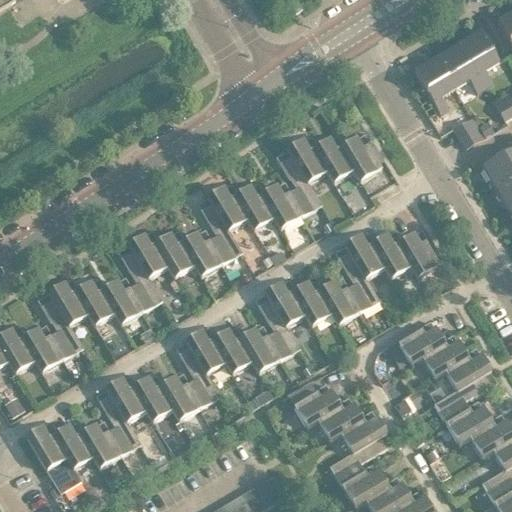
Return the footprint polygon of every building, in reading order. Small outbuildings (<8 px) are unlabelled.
[(0,0),(0,12),(12,5),(9,0),(0,0)] [(511,12),(510,14),(510,16),(496,24),(511,50),(511,12)] [(472,39),(458,48),(484,91),(491,87),(483,74),(498,65),(480,34),(478,35),(477,34),(472,37),(472,39)] [(438,60),(436,61),(454,91),(468,83),(476,96),(484,91),(458,48),(445,56),(443,55),(437,58),(438,60)] [(440,100),(454,91),(436,61),(434,62),(433,61),(427,64),(427,66),(414,74),(440,118),(448,113),(440,100)] [(511,114),(511,92),(503,98),(511,114)] [(504,124),(511,118),(511,114),(503,98),(492,105),(504,124)] [(459,142),(478,130),(472,120),(453,131),(459,142)] [(465,152),(484,141),(478,130),(459,142),(465,152)] [(363,137),(355,142),(355,141),(343,148),(341,150),(339,151),(353,174),(359,185),(380,172),(367,150),(370,148),(363,137)] [(313,152),(326,175),(333,186),(353,174),(339,151),(341,150),(343,148),(337,138),(329,143),(329,142),(317,149),(313,152)] [(311,184),(326,175),(313,152),(317,149),(310,139),(302,144),(302,143),(287,152),(307,186),(311,184)] [(511,142),(507,146),(511,152),(481,170),(489,183),(488,185),(491,191),(493,190),(494,192),(511,181),(511,142)] [(287,152),(286,153),(276,159),(280,165),(279,166),(288,183),(289,182),(295,192),(290,196),(287,198),(300,221),(321,208),(307,186),(287,152)] [(507,214),(511,211),(511,181),(494,192),(496,194),(494,195),(497,201),(500,201),(507,214)] [(280,233),(300,221),(287,198),(290,196),(284,185),(276,190),(275,189),(264,196),(260,199),(273,222),(280,233)] [(253,234),(273,222),(260,199),(264,196),(257,186),(249,191),(237,197),(234,199),(247,223),(253,234)] [(231,187),(223,191),(222,191),(207,200),(228,234),(247,223),(234,199),(237,197),(231,187)] [(221,268),(241,256),(228,234),(207,200),(207,201),(197,207),(200,213),(216,240),(211,243),(207,245),(221,268)] [(328,224),(322,227),(326,234),(332,230),(328,224)] [(178,233),(170,238),(158,245),(153,247),(167,271),(174,282),(194,270),(181,246),(184,244),(178,233)] [(200,280),(221,268),(207,245),(211,243),(205,233),(196,237),(184,244),(181,246),(194,270),(200,280)] [(438,268),(424,246),(424,245),(428,244),(421,233),(413,238),(413,237),(401,244),(397,247),(411,270),(417,281),(438,268)] [(148,282),(167,271),(153,247),(158,245),(151,234),(143,239),(128,248),(148,282)] [(395,234),(386,239),(386,238),(374,245),(370,248),(384,271),(391,282),(411,270),(397,247),(401,244),(395,234)] [(384,271),(370,248),(374,245),(368,235),(360,240),(360,239),(345,248),(365,282),(384,271)] [(162,304),(148,282),(128,248),(127,248),(127,249),(117,255),(136,288),(131,291),(127,293),(141,316),(162,304)] [(334,255),(337,261),(353,288),(348,292),(345,293),(358,316),(378,304),(371,291),(374,289),(370,282),(367,284),(365,282),(345,248),(344,249),(334,255)] [(269,259),(274,266),(284,260),(280,253),(269,259)] [(100,294),(114,317),(121,328),(141,316),(127,293),(131,291),(125,280),(117,285),(116,285),(105,292),(100,294)] [(94,329),(114,317),(100,294),(105,292),(98,281),(90,286),(78,293),(74,295),(88,318),(94,329)] [(341,281),(333,286),(333,285),(321,292),(317,295),(331,318),(338,329),(358,316),(345,293),(348,292),(341,281)] [(48,296),(69,330),(88,318),(74,295),(78,293),(72,282),(64,287),(63,286),(47,296),(48,296)] [(315,282),(307,287),(307,286),(295,293),(291,295),(305,319),(311,330),(331,318),(317,295),(321,292),(315,282)] [(288,283),(280,287),(265,296),(286,330),(305,319),(291,295),(295,293),(288,283)] [(431,291),(427,295),(429,300),(434,301),(437,297),(436,292),(431,291)] [(38,302),(41,309),(40,309),(50,326),(51,325),(57,335),(52,338),(50,339),(48,341),(62,364),(82,352),(69,330),(48,296),(38,302)] [(254,303),(258,309),(274,336),(268,339),(265,341),(278,364),(299,352),(286,330),(265,296),(264,297),(254,303)] [(420,334),(398,347),(410,368),(421,362),(444,348),(442,344),(435,332),(434,332),(429,324),(419,331),(420,334)] [(37,332),(25,339),(21,342),(35,365),(41,376),(62,364),(48,341),(50,339),(52,338),(45,328),(37,333),(37,332)] [(262,328),(254,333),(242,340),(237,343),(251,366),(258,377),(278,364),(265,341),(268,339),(262,328)] [(15,377),(35,365),(21,342),(25,339),(19,329),(11,334),(10,333),(0,339),(0,352),(8,366),(15,377)] [(231,378),(251,366),(237,343),(242,340),(235,329),(227,334),(215,341),(211,343),(225,367),(231,378)] [(206,378),(225,367),(211,343),(215,341),(209,330),(201,335),(186,344),(206,378)] [(433,382),(444,375),(467,361),(465,357),(457,345),(452,337),(442,344),(444,348),(421,362),(433,382)] [(175,351),(178,357),(194,384),(189,387),(185,389),(199,412),(219,400),(206,378),(186,344),(185,344),(185,345),(175,351)] [(467,361),(444,375),(455,394),(489,373),(480,358),(480,359),(475,350),(465,357),(467,361)] [(0,370),(8,366),(0,352),(0,370)] [(433,407),(446,427),(469,413),(466,410),(463,404),(473,398),(474,399),(490,389),(496,386),(490,375),(490,374),(489,373),(455,394),(433,407)] [(158,390),(172,413),(178,424),(199,412),(185,389),(189,387),(182,376),(174,381),(162,388),(158,390)] [(152,425),(172,413),(158,390),(162,388),(156,377),(148,382),(147,382),(136,389),(131,391),(145,414),(152,425)] [(129,378),(121,383),(121,382),(106,391),(127,426),(145,414),(131,391),(136,389),(129,378)] [(305,431),(317,425),(340,411),(337,406),(330,395),(325,387),(314,393),(316,396),(293,410),(305,431)] [(127,426),(106,391),(105,392),(95,398),(99,405),(98,405),(114,431),(109,434),(105,437),(119,460),(123,466),(126,464),(122,458),(140,448),(127,426)] [(259,408),(254,400),(247,404),(252,412),(254,411),(259,408)] [(337,406),(340,411),(317,425),(328,444),(339,438),(363,423),(360,420),(353,408),(348,400),(337,406)] [(404,402),(394,408),(400,418),(410,412),(404,402)] [(458,448),(469,441),(492,427),(489,423),(482,411),(477,403),(466,410),(469,413),(446,427),(458,448)] [(363,423),(339,438),(351,456),(385,436),(376,421),(371,413),(360,420),(363,423)] [(492,427),(469,441),(481,461),(492,454),(511,442),(511,435),(505,424),(505,425),(500,417),(489,423),(492,427)] [(103,424),(95,429),(94,428),(83,435),(78,438),(92,461),(99,472),(119,460),(105,437),(109,434),(103,424)] [(76,425),(68,430),(68,429),(56,436),(53,438),(73,472),(92,461),(78,438),(83,435),(76,425)] [(50,426),(42,430),(41,430),(25,440),(59,497),(80,484),(73,472),(53,438),(56,436),(50,426)] [(385,436),(351,456),(329,470),(341,490),(364,476),(362,473),(359,467),(385,451),(391,447),(385,437),(385,436)] [(511,442),(492,454),(503,473),(511,468),(511,442)] [(437,459),(434,453),(425,458),(428,464),(437,459)] [(387,457),(379,462),(384,469),(392,464),(387,457)] [(353,511),(364,504),(388,490),(385,486),(378,474),(377,474),(373,466),(362,473),(364,476),(341,490),(353,511)] [(481,487),(493,507),(511,495),(511,468),(503,473),(481,487)] [(273,478),(262,485),(275,505),(285,499),(273,478)] [(369,511),(395,511),(410,503),(409,501),(408,499),(401,487),(400,488),(396,479),(385,486),(388,490),(364,504),(369,511)] [(275,505),(262,485),(252,491),(264,511),(275,505)] [(252,491),(242,497),(250,511),(263,511),(264,511),(252,491)] [(410,503),(395,511),(430,511),(424,501),(423,501),(419,493),(408,499),(409,501),(410,503)] [(496,511),(511,511),(511,495),(493,507),(496,511)] [(250,511),(242,497),(232,503),(236,511),(250,511)] [(236,511),(232,503),(221,509),(222,511),(236,511)]
